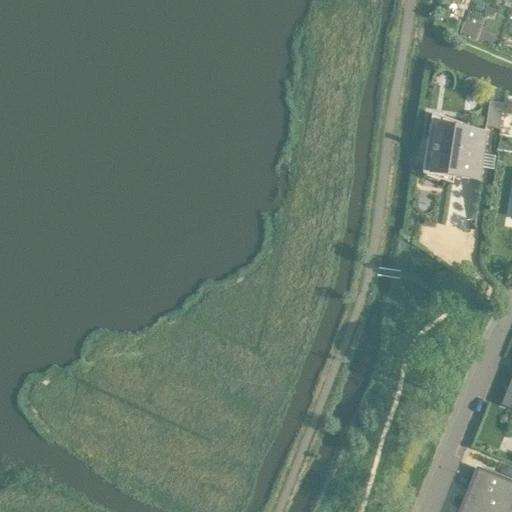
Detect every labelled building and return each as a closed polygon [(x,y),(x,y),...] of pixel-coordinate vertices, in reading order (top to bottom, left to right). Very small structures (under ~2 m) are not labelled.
[(485,6),(483,13),(492,16),(494,9),(485,6)] [(485,125),(499,130),(502,104),(489,102),(485,125)] [(422,174),(452,185),(453,177),(477,181),(484,133),(460,130),(461,124),(431,114),(422,174)] [(511,379),(502,405),(511,408),(511,379)] [(509,511),(511,506),(511,483),(476,469),(459,511),(509,511)]
